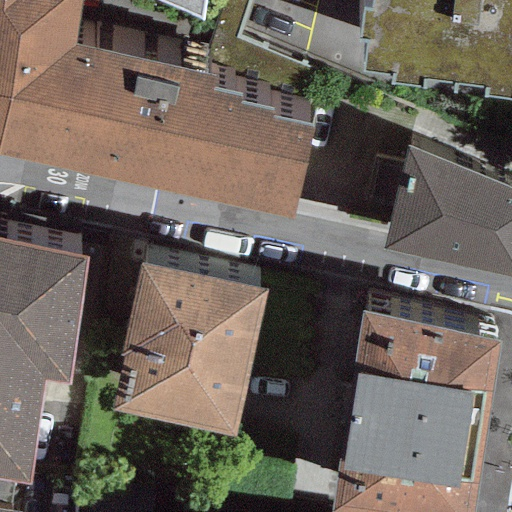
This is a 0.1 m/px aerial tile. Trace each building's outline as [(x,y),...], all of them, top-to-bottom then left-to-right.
[(0,0),(0,125),(295,192),(312,99),(272,87),(275,81),(240,72),(243,65),(212,58),(214,47),(76,17),(77,0),(0,0)] [(511,0),(367,0),(364,25),(393,29),(392,37),(455,44),(456,37),(486,41),(485,50),(511,53),(511,0)] [(511,176),(410,131),(406,158),(376,146),(366,187),(393,194),(384,236),(511,264),(511,176)] [(0,234),(0,372),(44,379),(68,378),(87,253),(0,234)] [(139,261),(110,401),(234,430),(264,284),(139,261)] [(361,311),(329,503),(380,511),(470,511),(500,335),(361,311)] [(44,379),(0,372),(0,473),(29,478),(44,379)] [(96,483),(95,511),(149,511),(150,485),(96,483)] [(0,511),(16,511),(17,505),(0,503),(0,511)]
